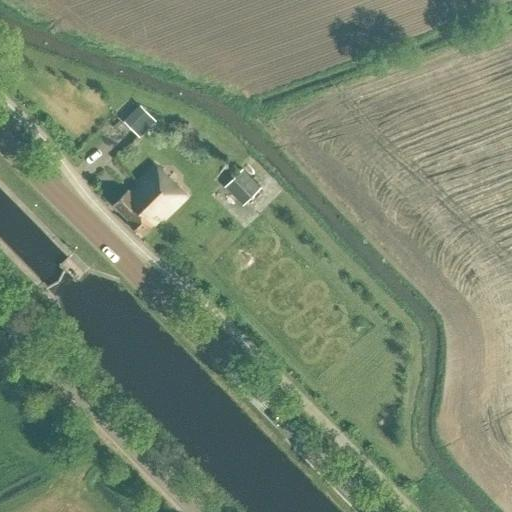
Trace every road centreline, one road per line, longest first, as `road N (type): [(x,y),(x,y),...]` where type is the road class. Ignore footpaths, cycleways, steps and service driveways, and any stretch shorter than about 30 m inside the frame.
road 1 (secondary): [(374,511),(0,135)]
road 2 (unclassified): [(200,511),(0,309)]
